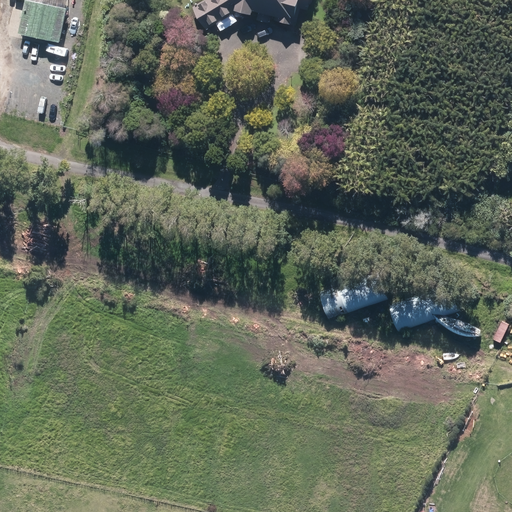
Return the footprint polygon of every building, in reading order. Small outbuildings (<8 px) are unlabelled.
[(23,34),(64,43),(71,9),(68,9),(70,0),(31,0),(32,1),(30,0),(23,34)] [(208,0),(197,7),(211,30),(241,12),(236,4),(237,3),(243,5),(242,10),(259,14),(259,11),(262,12),(260,20),(272,22),(274,15),(284,18),(283,21),(302,26),(305,9),(312,11),(314,0),(208,0)] [(324,291),(333,318),(391,299),(382,271),(324,291)] [(392,304),(400,331),(463,311),(455,284),(392,304)] [(511,463),(497,458),(494,465),(511,470),(511,466),(511,463)] [(489,486),(487,494),(505,497),(506,490),(489,486)]
